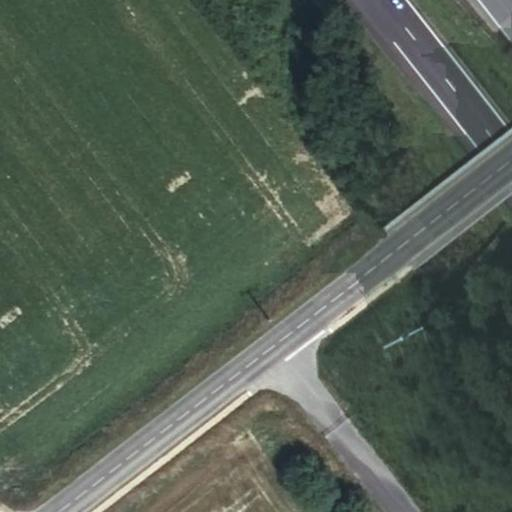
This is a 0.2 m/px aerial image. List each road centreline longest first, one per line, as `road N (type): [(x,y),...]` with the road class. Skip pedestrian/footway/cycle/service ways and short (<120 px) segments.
road 1 (tertiary): [(62,511),(511,163)]
road 2 (motorway): [(383,0),(511,166)]
